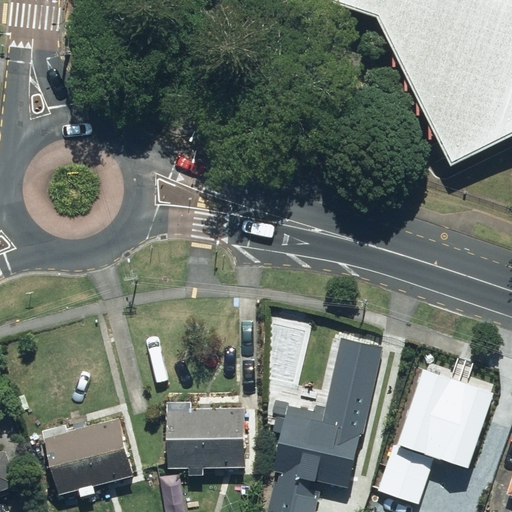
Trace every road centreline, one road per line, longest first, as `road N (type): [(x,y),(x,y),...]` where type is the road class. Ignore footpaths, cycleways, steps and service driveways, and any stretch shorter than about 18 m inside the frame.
road 1 (secondary): [(260,216),(511,290)]
road 2 (secondary): [(118,150),(260,216)]
road 3 (secondary): [(260,216),(122,226)]
